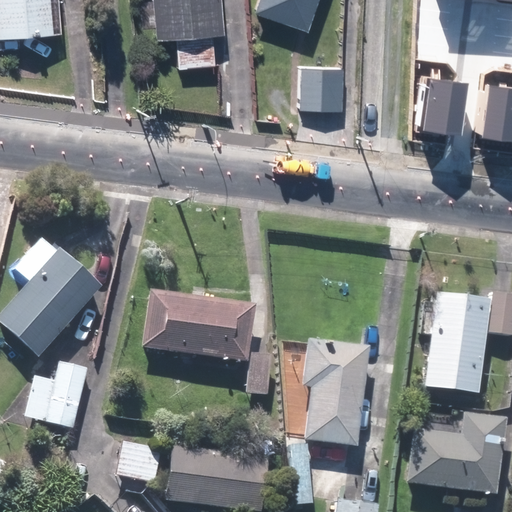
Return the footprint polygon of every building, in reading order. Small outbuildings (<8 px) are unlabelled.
[(0,0),(0,35),(61,32),(58,0),(0,0)] [(153,0),(158,38),(176,36),(180,68),(217,64),(214,34),(227,33),(222,0),(153,0)] [(318,0),(257,0),(254,11),(308,30),(318,0)] [(343,66),(298,65),(298,108),(342,108),(343,66)] [(464,83),(430,80),(424,133),(458,136),(464,83)] [(511,89),(486,87),(480,140),(511,143),(511,89)] [(46,233),(14,267),(27,279),(0,307),(0,322),(36,356),(102,286),(46,233)] [(270,353),(248,351),(253,301),(148,290),(142,348),(247,359),(244,389),(266,391),(270,353)] [(480,389),(485,333),(511,336),(511,335),(511,292),(489,290),(488,297),(435,292),(426,384),(480,389)] [(300,384),(309,385),(303,443),(292,442),(289,473),(296,474),(294,488),(341,493),(346,442),(356,443),(367,344),(305,338),(300,384)] [(56,380),(31,375),(22,416),(73,427),(87,365),(61,359),(56,380)] [(460,432),(442,430),(444,411),(419,409),(417,428),(409,428),(404,483),(498,491),(504,416),(462,412),(460,432)] [(149,452),(150,447),(123,441),(116,474),(156,482),(161,455),(149,452)] [(266,455),(169,446),(164,500),(262,508),(266,455)] [(374,511),(375,501),(336,499),(334,511),(374,511)]
